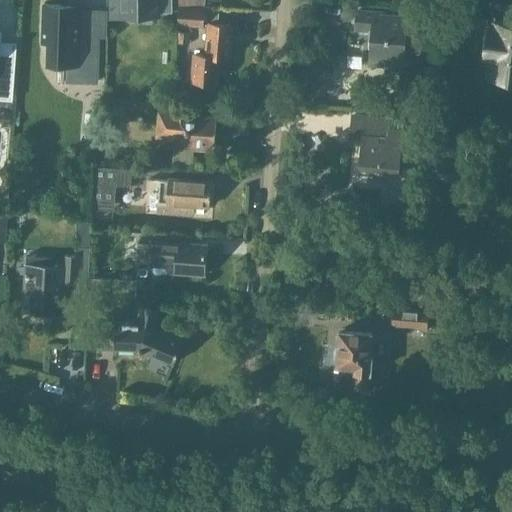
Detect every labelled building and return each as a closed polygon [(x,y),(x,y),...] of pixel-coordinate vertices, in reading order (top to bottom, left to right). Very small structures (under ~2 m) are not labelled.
[(44,5),(43,43),(50,43),(49,65),(97,67),(98,35),(80,34),(81,0),(63,0),(64,5),(44,5)] [(120,0),(120,1),(123,1),(123,17),(147,16),(147,1),(172,1),(172,0),(120,0)] [(511,0),(487,0),(487,9),(493,9),(493,15),(505,16),(505,11),(511,11),(511,0)] [(233,26),(218,24),(220,9),(205,7),(179,5),(178,22),(179,22),(207,24),(205,54),(193,53),(191,82),(201,82),(201,85),(209,86),(209,84),(218,85),(220,58),(230,59),(233,26)] [(372,32),(372,39),(369,66),(385,67),(385,66),(404,68),(409,17),(384,15),(384,14),(357,11),(356,30),(372,32)] [(487,26),(486,29),(483,61),(487,63),(485,80),(511,83),(511,24),(492,22),(491,26),(487,26)] [(178,44),(188,45),(189,33),(179,32),(178,44)] [(0,89),(12,91),(16,44),(0,42),(0,89)] [(191,103),(192,93),(177,92),(176,103),(191,103)] [(174,142),(174,146),(195,148),(215,150),(217,118),(175,114),(176,104),(152,102),(151,113),(158,114),(156,140),(174,142)] [(96,114),(85,114),(84,129),(95,130),(96,114)] [(359,173),(399,177),(404,131),(390,129),(391,120),(352,117),(350,138),(362,139),(359,173)] [(95,167),(92,203),(114,204),(115,185),(130,186),(131,170),(95,167)] [(169,179),(169,181),(160,180),(159,192),(154,192),(151,194),(150,204),(152,207),(158,207),(158,212),(191,214),(192,205),(210,207),(212,183),(169,179)] [(458,191),(443,215),(474,236),(481,225),(483,226),(502,238),(511,222),(511,195),(503,190),(497,199),(472,184),(465,195),(458,191)] [(138,244),(137,262),(149,263),(149,267),(174,269),(174,275),(206,278),(209,245),(151,241),(150,245),(138,244)] [(24,264),(22,313),(64,314),(65,284),(81,286),(82,276),(90,276),(91,248),(77,248),(77,256),(65,256),(65,258),(26,255),(26,264),(24,264)] [(470,266),(466,288),(499,295),(504,272),(470,266)] [(89,281),(89,297),(116,298),(136,299),(136,283),(89,281)] [(428,310),(394,308),(392,326),(409,327),(426,332),(428,310)] [(143,351),(174,363),(184,341),(156,329),(159,312),(139,309),(137,323),(135,323),(135,321),(126,320),(126,322),(119,322),(119,317),(100,316),(100,321),(92,321),(91,343),(99,344),(99,347),(120,348),(120,353),(134,354),(135,349),(140,349),(139,351),(143,352),(143,351)] [(370,358),(372,334),(339,331),(337,366),(339,366),(338,369),(335,369),(334,371),(336,371),(335,386),(370,389),(372,358),(370,358)]
